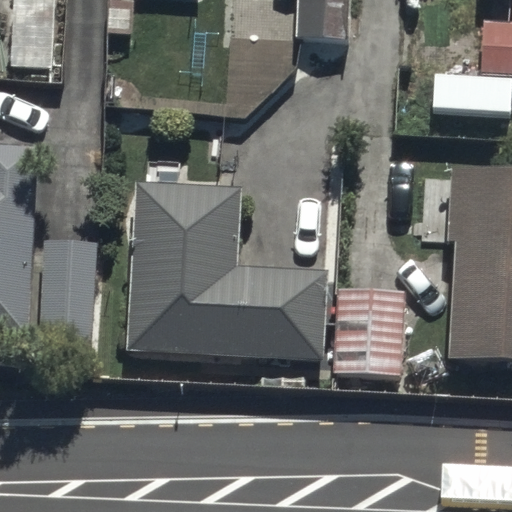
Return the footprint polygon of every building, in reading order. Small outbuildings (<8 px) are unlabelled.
[(33,164),(0,161),(0,335),(21,337),(33,164)] [(511,186),(444,187),(446,372),(511,371),(511,186)] [(240,197),(136,192),(128,352),(321,361),(325,271),(237,267),(240,197)] [(95,252),(45,251),(41,365),(92,367),(95,252)] [(403,294),(339,291),(336,378),(400,381),(403,294)]
